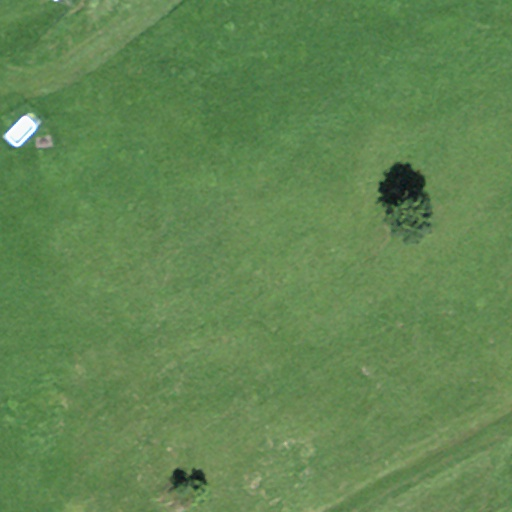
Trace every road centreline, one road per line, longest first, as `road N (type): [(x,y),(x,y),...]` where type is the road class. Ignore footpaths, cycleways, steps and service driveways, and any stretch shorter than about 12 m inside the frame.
road 1 (track): [(511,418),(352,511)]
road 2 (track): [(0,72),(45,77),(74,67),(148,0)]
